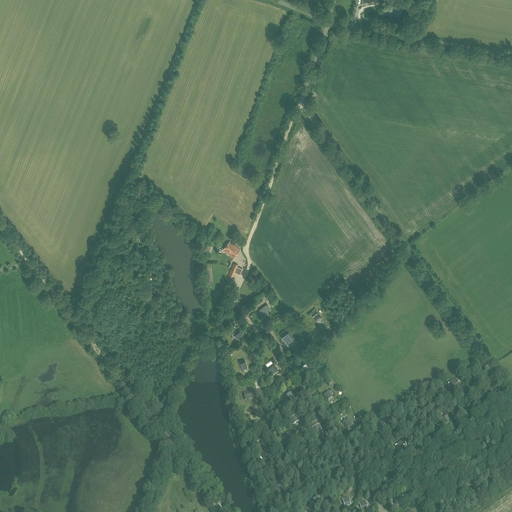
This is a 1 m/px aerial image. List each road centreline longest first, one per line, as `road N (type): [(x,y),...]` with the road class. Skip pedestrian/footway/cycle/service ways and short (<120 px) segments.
road 1 (unclassified): [(511,392),(305,110),(328,21)]
road 2 (track): [(162,428),(188,355),(220,329),(234,302),(249,239),(303,105)]
road 3 (track): [(162,428),(30,263)]
road 4 (tertiary): [(511,55),(328,21)]
